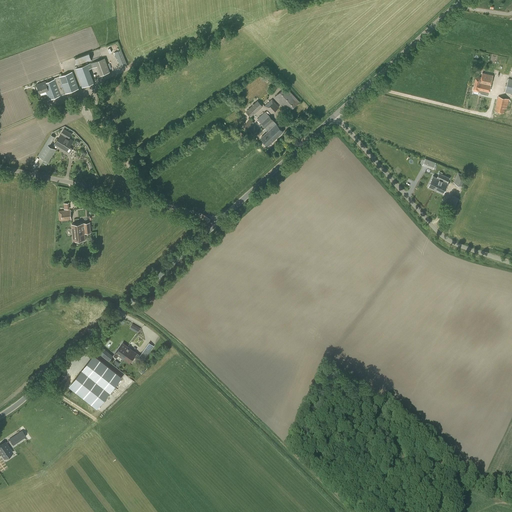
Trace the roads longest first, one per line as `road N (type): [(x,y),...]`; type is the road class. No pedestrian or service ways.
road 1 (unclassified): [(0,415),(217,220)]
road 2 (unclassified): [(511,263),(445,238),(334,116)]
road 3 (unclassified): [(217,220),(0,167)]
road 4 (unclassified): [(334,116),(465,0)]
road 5 (unclassified): [(217,220),(334,116)]
road 6 (track): [(0,316),(65,289),(129,302)]
road 7 (unknown): [(373,81),(493,119)]
road 8 (unknown): [(89,89),(141,199)]
